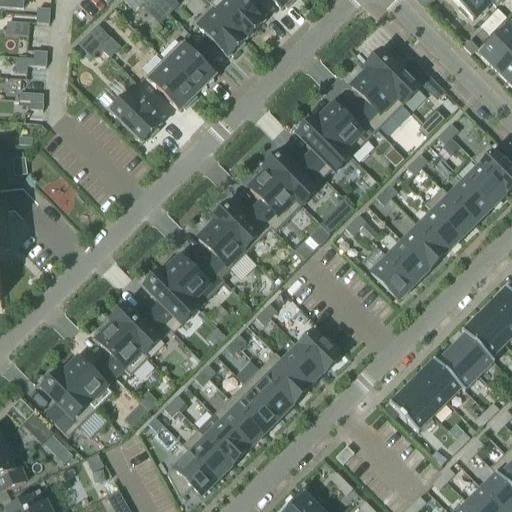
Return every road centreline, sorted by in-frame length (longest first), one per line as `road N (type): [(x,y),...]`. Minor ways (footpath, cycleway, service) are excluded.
road 1 (residential): [(0,349),(350,0)]
road 2 (residential): [(511,235),(238,511)]
road 3 (residential): [(388,0),(511,125)]
